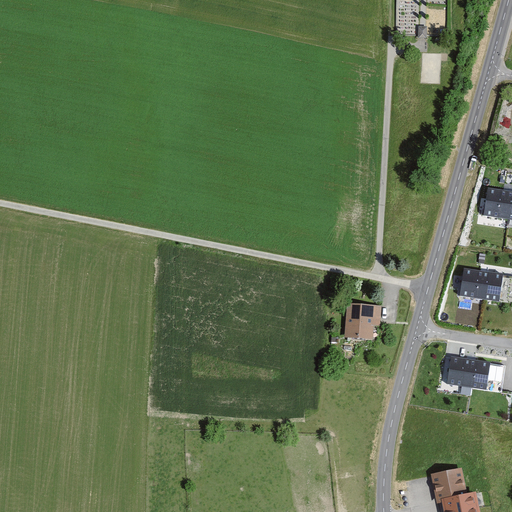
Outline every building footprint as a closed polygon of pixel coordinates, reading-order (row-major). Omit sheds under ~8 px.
[(511,190),(483,187),(480,217),(511,220),(511,190)] [(501,274),(459,267),(454,295),(496,302),(501,274)] [(379,305),(344,303),(343,336),(367,337),(368,323),(378,323),(379,305)] [(488,361),(448,356),(444,383),(484,389),(488,361)] [(462,472),(431,477),(436,508),(441,507),(441,511),(480,511),(477,494),(466,496),(462,472)]
